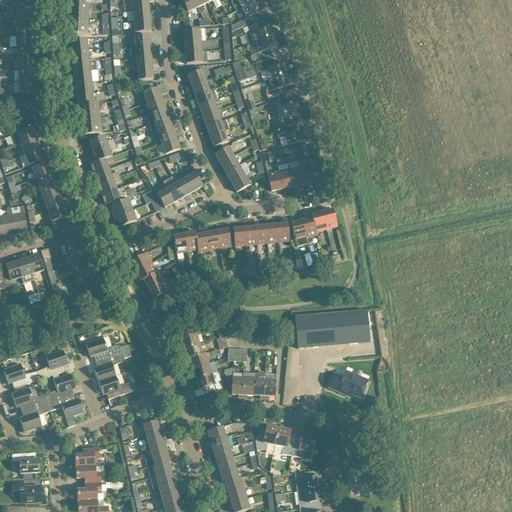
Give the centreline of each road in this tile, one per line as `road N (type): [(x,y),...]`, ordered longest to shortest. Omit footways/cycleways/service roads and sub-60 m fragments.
road 1 (residential): [(219,195),(240,210),(285,206),(330,187),(310,88),(277,0)]
road 2 (residential): [(341,511),(324,422),(229,409),(182,425)]
road 3 (residential): [(434,206),(412,106),(366,0)]
road 4 (residential): [(219,195),(170,79),(162,0)]
road 5 (residential): [(174,397),(103,250)]
road 6 (residential): [(424,401),(412,291),(440,274)]
road 7 (residential): [(103,250),(219,195)]
road 8 (residential): [(94,226),(53,105)]
